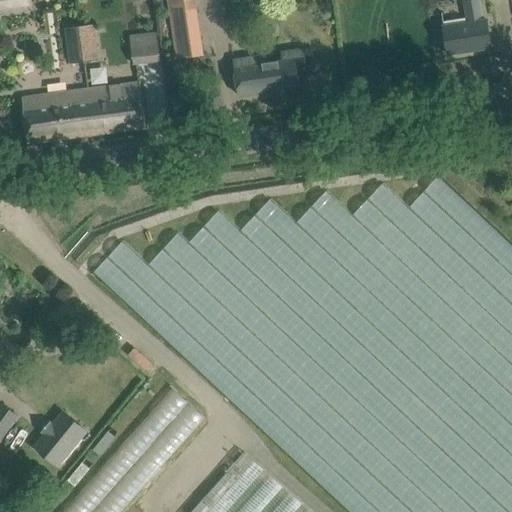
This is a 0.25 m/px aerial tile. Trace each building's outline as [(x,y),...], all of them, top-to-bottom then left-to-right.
[(0,0),(0,14),(31,10),(29,0),(0,0)] [(197,0),(167,0),(170,12),(176,59),(205,54),(199,8),(197,0)] [(492,47),(489,28),(488,21),(483,22),(479,0),(463,0),(467,23),(444,27),(448,54),(492,47)] [(82,25),(87,61),(100,59),(96,23),(82,25)] [(73,63),(87,61),(82,25),(69,26),(73,63)] [(152,31),(128,33),(129,54),(154,53),(152,31)] [(234,60),(236,76),(239,95),(300,86),(298,68),(307,67),(305,49),(282,52),(283,60),(269,62),(268,55),(234,60)] [(146,128),(144,108),(140,81),(91,87),(97,134),(146,128)] [(28,143),(97,134),(91,87),(48,93),(48,92),(22,95),(28,143)] [(123,242),(94,274),(350,511),(511,511),(511,244),(439,176),(409,209),(383,184),(352,216),(325,191),(296,223),(270,199),(241,230),(219,211),(188,244),(178,234),(148,266),(123,242)] [(66,324),(52,341),(72,357),(79,349),(86,340),(66,324)] [(172,388),(61,511),(121,511),(205,417),(172,388)] [(2,403),(0,404),(0,442),(20,416),(2,403)] [(43,434),(33,446),(59,468),(89,432),(63,410),(54,421),(52,419),(41,432),(43,434)] [(311,511),(245,452),(205,496),(198,490),(182,509),(185,511),(311,511)] [(77,485),(90,468),(82,462),(69,478),(77,485)]
